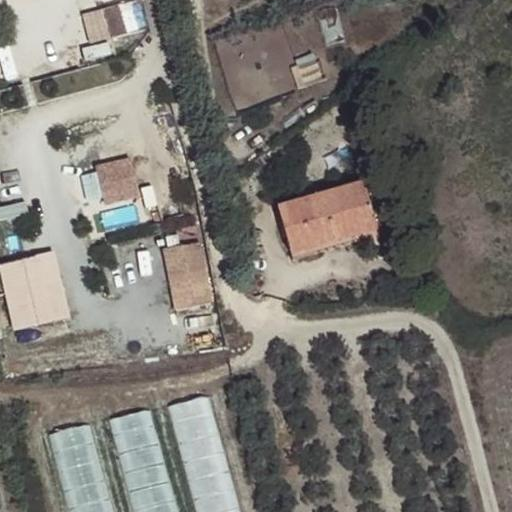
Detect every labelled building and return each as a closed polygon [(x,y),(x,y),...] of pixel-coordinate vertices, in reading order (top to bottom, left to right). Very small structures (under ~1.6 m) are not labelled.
[(97,42),(147,28),(138,0),(130,0),(88,12),(97,42)] [(96,206),(149,192),(140,156),(87,170),(96,206)] [(376,230),(362,183),(277,208),(290,255),(376,230)] [(271,262),(257,214),(232,221),(246,269),(271,262)] [(170,246),(182,309),(220,303),(208,239),(170,246)] [(6,263),(22,330),(80,316),(64,249),(6,263)]
